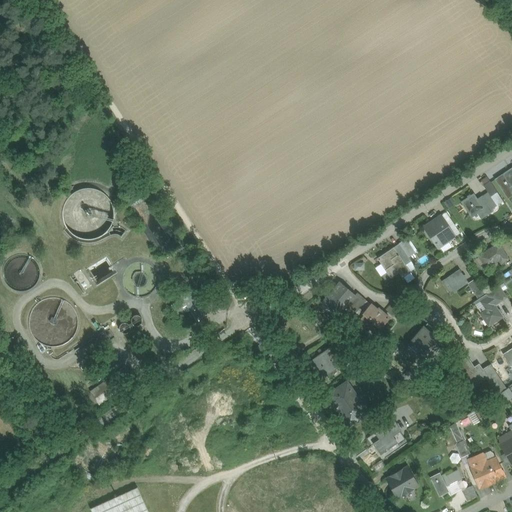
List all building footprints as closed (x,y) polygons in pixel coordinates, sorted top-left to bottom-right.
[(511,166),(495,179),(508,197),(511,194),(511,185),(511,184),(511,183),(511,166)] [(483,196),(477,189),(465,199),(477,215),(485,209),(491,217),(501,209),(487,192),(483,196)] [(447,224),(428,237),(437,250),(456,238),(447,224)] [(408,238),(381,253),(391,273),(394,271),(394,272),(401,269),(406,276),(412,273),(404,259),(407,257),(404,250),(412,246),(408,238)] [(497,245),(478,255),(485,268),(505,257),(497,245)] [(463,268),(449,276),(456,287),(470,278),(463,268)] [(339,314),(354,295),(339,283),(324,301),(339,314)] [(210,312),(194,288),(181,296),(187,305),(197,321),(210,312)] [(477,310),(488,327),(503,318),(495,305),(502,301),(494,288),(479,297),(484,306),(477,310)] [(181,296),(176,300),(177,301),(177,302),(172,305),(179,317),(186,313),(183,308),(187,305),(181,296)] [(388,319),(371,304),(363,313),(381,328),(388,319)] [(405,339),(430,357),(443,341),(418,322),(405,339)] [(321,380),(342,364),(330,348),(309,364),(321,380)] [(468,355),(456,363),(473,388),(488,378),(477,362),(474,364),(468,355)] [(124,369),(90,392),(99,405),(133,382),(124,369)] [(358,405),(350,391),(335,401),(344,414),(358,405)] [(466,414),(471,423),(479,419),(475,410),(466,414)] [(374,441),(382,453),(404,439),(398,430),(406,425),(400,417),(379,430),(383,436),(374,441)] [(511,432),(500,441),(511,459),(511,432)] [(485,451),(470,459),(484,484),(510,469),(501,454),(490,461),(485,451)] [(453,463),(432,476),(441,490),(462,478),(453,463)] [(406,466),(385,480),(397,498),(418,484),(406,466)] [(149,511),(138,487),(91,508),(92,511),(149,511)]
